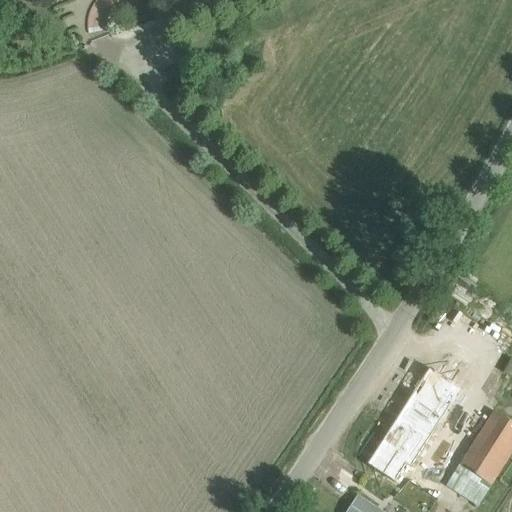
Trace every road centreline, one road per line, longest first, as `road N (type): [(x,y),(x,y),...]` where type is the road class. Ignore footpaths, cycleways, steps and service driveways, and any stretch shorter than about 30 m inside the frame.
road 1 (unclassified): [(394,333),(129,67),(134,43),(230,0)]
road 2 (unclassified): [(394,333),(511,134)]
road 3 (unclassified): [(270,511),(394,333)]
